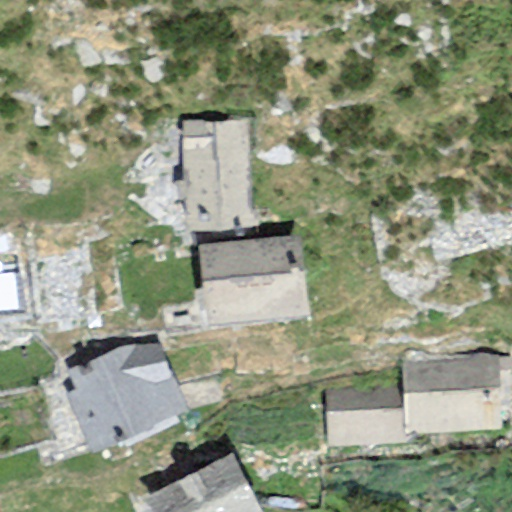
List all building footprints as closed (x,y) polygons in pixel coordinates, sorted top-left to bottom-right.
[(249,230),(246,120),(183,121),(185,232),(249,230)] [(299,236),(197,245),(205,327),(307,317),(299,236)] [(26,271),(0,273),(0,324),(31,321),(26,271)] [(71,381),(75,391),(65,395),(91,454),(185,413),(159,354),(155,344),(125,344),(66,371),(71,381)] [(496,354),(401,358),(402,388),(404,435),(499,431),(496,354)] [(325,447),(405,444),(404,435),(402,388),(323,391),(325,447)] [(259,511),(231,453),(143,494),(150,511),(259,511)]
